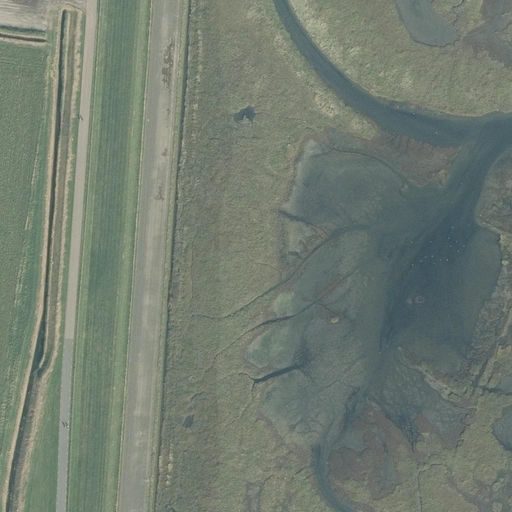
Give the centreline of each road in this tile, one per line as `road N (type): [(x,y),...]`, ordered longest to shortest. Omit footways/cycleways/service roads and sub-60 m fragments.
road 1 (track): [(163,0),(127,511)]
road 2 (unclassified): [(60,511),(92,0)]
